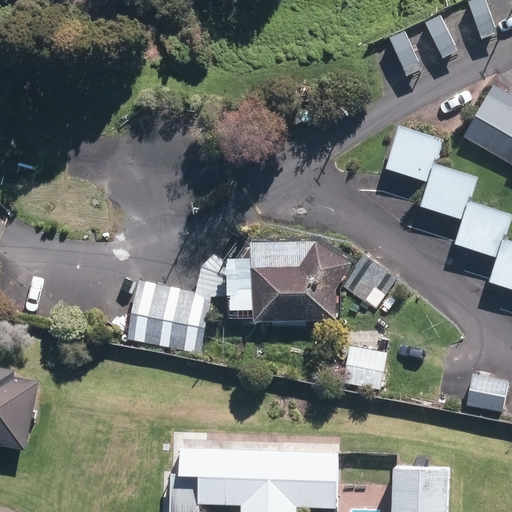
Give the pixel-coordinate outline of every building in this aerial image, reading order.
[(511,120),(475,98),(442,153),(511,195),(511,120)] [(382,180),(418,191),(432,145),(397,134),(382,180)] [(417,219),(453,230),(467,184),(431,173),(417,219)] [(452,258),(488,269),(502,223),(466,212),(452,258)] [(324,248),(235,250),(237,334),(325,333),(324,248)] [(485,297),(511,304),(511,254),(499,250),(485,297)] [(398,277),(362,253),(340,285),(377,309),(398,277)] [(194,303),(131,290),(119,350),(182,363),(194,303)] [(386,352),(347,347),(343,384),(381,389),(386,352)] [(443,389),(443,373),(418,371),(418,360),(401,359),(401,371),(391,370),(390,386),(443,389)] [(0,449),(13,452),(28,376),(0,370),(0,449)] [(510,380),(470,373),(465,404),(505,411),(510,380)] [(285,511),(285,503),(328,503),(329,454),(203,452),(203,504),(239,504),(238,511),(285,511)] [(459,511),(461,473),(392,471),(390,511),(459,511)]
